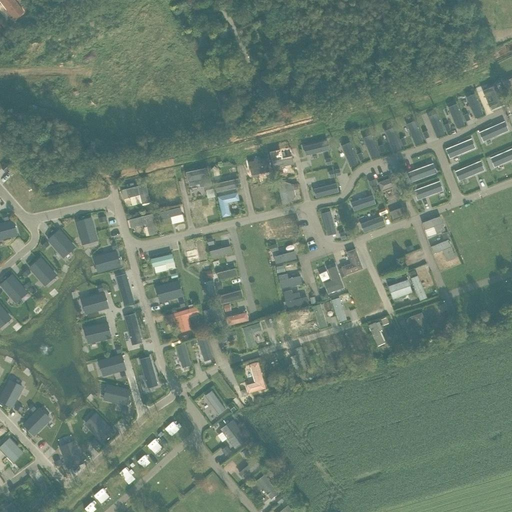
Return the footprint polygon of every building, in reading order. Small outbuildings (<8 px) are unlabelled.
[(0,0),(0,2),(13,20),(23,12),(13,0),(0,0)] [(491,110),(505,104),(497,85),(483,91),(485,97),(492,95),(494,101),(488,104),(491,110)] [(474,92),(466,96),(475,118),(484,114),(474,92)] [(456,101),(447,105),(457,127),(465,123),(456,101)] [(59,124),(62,115),(33,105),(30,115),(59,124)] [(436,110),(427,114),(437,136),(445,133),(436,110)] [(414,117),(406,121),(415,143),(423,140),(414,117)] [(508,130),(504,121),(480,132),(484,141),(508,130)] [(393,124),(384,128),(394,150),(402,147),(393,124)] [(371,131),(363,135),(372,157),(380,154),(371,131)] [(474,148),(471,139),(446,149),(449,158),(474,148)] [(349,140),(341,143),(350,165),(359,162),(349,140)] [(304,146),(306,155),(330,150),(328,141),(304,146)] [(274,168),(296,165),(294,147),(272,150),(274,168)] [(511,158),(511,147),(490,157),(494,166),(511,158)] [(252,175),(273,171),(270,158),(249,162),(252,175)] [(484,169),(480,160),(455,171),(459,180),(484,169)] [(437,172),(433,163),(408,172),(411,182),(437,172)] [(201,188),(212,186),(208,168),(186,172),(188,181),(189,181),(190,186),(200,184),(201,188)] [(396,197),(405,193),(398,175),(378,183),(381,191),(393,187),(396,197)] [(152,184),(157,201),(167,198),(165,191),(177,187),(175,178),(152,184)] [(217,192),(242,187),(240,178),(215,184),(217,192)] [(443,190),(439,180),(414,190),(418,199),(443,190)] [(298,199),(295,181),(280,184),(283,202),(298,199)] [(314,188),(316,197),(340,191),(337,182),(314,188)] [(122,190),(124,199),(140,195),(142,205),(151,203),(146,184),(122,190)] [(207,198),(214,197),(212,187),(204,189),(205,192),(207,198)] [(251,191),(256,210),(265,208),(260,188),(251,191)] [(228,203),(240,201),(238,192),(218,197),(223,218),(231,216),(228,203)] [(351,202),(354,210),(377,202),(373,194),(351,202)] [(196,224),(206,222),(203,205),(192,207),(196,224)] [(391,212),(393,219),(407,213),(404,206),(391,212)] [(182,207),(160,211),(164,226),(185,222),(182,207)] [(327,235),(336,233),(330,210),(321,212),(327,235)] [(149,235),(158,233),(153,214),(129,220),(131,228),(146,224),(149,235)] [(98,238),(91,215),(76,219),(83,242),(98,238)] [(359,224),(363,232),(385,223),(382,215),(359,224)] [(450,261),(458,258),(443,215),(423,222),(428,237),(439,234),(442,242),(433,245),(436,253),(446,250),(450,261)] [(0,238),(18,234),(14,219),(0,223),(0,238)] [(75,245),(59,227),(47,237),(63,255),(75,245)] [(267,231),(268,240),(296,235),(295,227),(267,231)] [(98,270),(121,264),(118,249),(94,255),(98,270)] [(149,272),(162,268),(157,249),(138,254),(140,261),(146,263),(149,272)] [(345,276),(363,269),(355,249),(346,252),(351,263),(341,267),(342,268),(338,269),(341,278),(345,277),(345,276)] [(276,262),(298,260),(297,252),(275,254),(276,262)] [(57,273),(41,255),(29,265),(46,283),(57,273)] [(204,271),(211,269),(209,261),(203,263),(204,271)] [(470,284),(469,277),(467,278),(464,267),(446,270),(449,288),(470,284)] [(253,285),(275,279),(274,274),(267,276),(266,271),(250,275),(253,285)] [(121,287),(125,304),(134,302),(126,274),(117,277),(120,288),(121,287)] [(300,276),(288,278),(287,274),(278,276),(281,289),(302,284),(300,276)] [(419,301),(428,298),(421,274),(412,277),(419,301)] [(12,275),(1,284),(15,301),(27,292),(12,275)] [(511,300),(511,286),(509,276),(494,280),(501,304),(511,300)] [(410,278),(387,285),(392,300),(415,293),(410,278)] [(179,279),(156,285),(160,300),(183,294),(179,279)] [(483,309),(476,286),(461,290),(469,314),(483,309)] [(222,304),(241,298),(238,288),(226,291),(227,296),(220,298),(222,304)] [(283,291),(286,338),(297,337),(296,328),(302,327),(301,318),(310,317),(309,305),(310,305),(310,296),(301,297),(300,290),(283,291)] [(105,291),(82,298),(86,313),(109,306),(105,291)] [(327,292),(320,295),(322,301),(329,299),(327,292)] [(375,294),(354,301),(362,321),(373,317),(369,304),(378,301),(375,294)] [(335,310),(339,322),(347,319),(339,296),(330,300),(334,311),(335,310)] [(316,316),(319,328),(327,325),(320,302),(311,305),(315,316),(316,316)] [(0,305),(0,326),(5,322),(3,321),(9,316),(0,305)] [(189,317),(201,314),(198,306),(166,316),(168,323),(175,321),(179,333),(192,329),(189,317)] [(207,324),(224,320),(221,306),(204,311),(207,324)] [(432,327),(442,323),(436,307),(426,311),(432,327)] [(248,314),(244,315),(242,309),(229,313),(231,319),(226,320),(229,329),(250,322),(248,314)] [(129,326),(134,343),(142,340),(134,312),(125,315),(128,326),(129,326)] [(404,319),(412,339),(431,331),(423,312),(404,319)] [(252,326),(256,333),(267,328),(273,341),(280,338),(271,318),(252,326)] [(109,321),(85,327),(88,342),(112,337),(109,321)] [(378,321),(369,325),(378,345),(387,341),(378,321)] [(352,336),(356,355),(372,352),(368,333),(352,336)] [(201,350),(204,362),(212,359),(206,336),(197,339),(200,350),(201,350)] [(342,351),(347,350),(344,336),(338,337),(338,338),(332,339),(335,352),(341,350),(342,351)] [(180,356),(182,368),(191,366),(185,343),(175,345),(179,356),(180,356)] [(304,346),(286,351),(292,374),(310,370),(304,346)] [(122,355),(102,360),(104,367),(102,368),(104,375),(126,369),(122,355)] [(144,369),(149,385),(157,383),(149,355),(140,358),(143,369),(144,369)] [(275,361),(270,362),(270,358),(263,360),(267,383),(279,380),(275,361)] [(249,392),(266,387),(258,362),(250,365),(255,383),(247,385),(249,392)] [(0,400),(12,407),(24,385),(10,378),(0,397),(0,400)] [(130,388),(106,383),(102,398),(126,403),(130,388)] [(212,391),(205,395),(218,413),(225,409),(212,391)] [(34,435),(51,417),(40,406),(23,424),(34,435)] [(112,429),(95,411),(84,421),(100,439),(112,429)] [(221,428),(236,447),(246,440),(232,420),(221,428)] [(0,448),(13,463),(24,452),(10,438),(0,447),(0,448)] [(84,461),(74,438),(60,444),(69,467),(84,461)] [(226,446),(221,450),(226,456),(231,452),(226,446)] [(245,459),(250,455),(245,449),(240,453),(245,459)] [(242,480),(259,466),(253,460),(237,474),(242,480)] [(271,499),(279,493),(265,474),(257,480),(271,499)] [(30,511),(29,511),(43,511),(58,499),(52,492),(30,511)] [(283,494),(275,500),(279,504),(286,498),(283,494)] [(20,511),(13,502),(5,508),(7,511),(20,511)]
